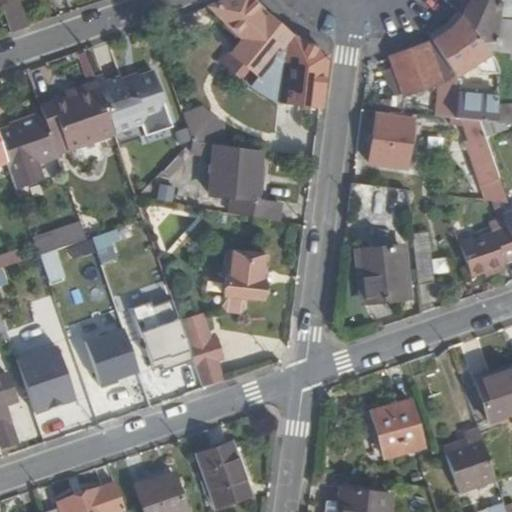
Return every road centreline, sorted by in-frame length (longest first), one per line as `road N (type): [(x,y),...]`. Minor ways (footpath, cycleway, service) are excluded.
road 1 (residential): [(357,0),(304,376)]
road 2 (residential): [(0,483),(304,376)]
road 3 (residential): [(304,376),(511,304)]
road 4 (residential): [(0,58),(168,0)]
road 5 (residential): [(304,376),(286,511)]
